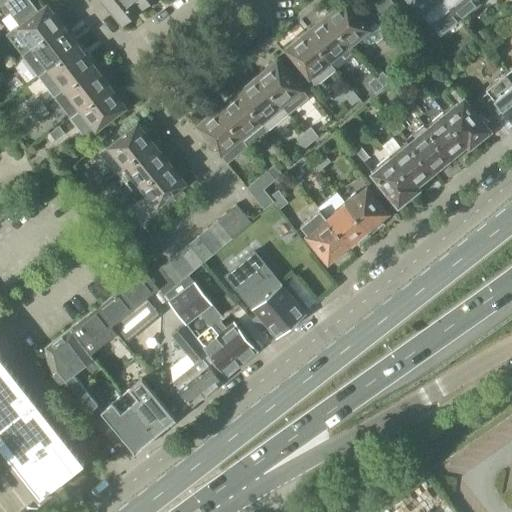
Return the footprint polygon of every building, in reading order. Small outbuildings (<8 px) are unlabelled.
[(30,0),(11,0),(1,8),(7,15),(11,13),(20,25),(7,35),(23,55),(64,24),(48,3),(38,10),(30,0)] [(102,0),(122,25),(141,9),(133,0),(102,0)] [(133,0),(141,9),(152,0),(133,0)] [(381,16),(395,5),(391,0),(363,0),(353,8),(346,0),(343,0),(325,15),(351,45),(360,38),(366,46),(389,27),(381,16)] [(440,33),(460,17),(446,0),(416,0),(415,2),(422,11),(413,19),(428,38),(438,30),(440,33)] [(446,0),(460,17),(481,0),(480,0),(446,0)] [(330,63),(351,45),(325,15),(304,32),(330,63)] [(39,77),(80,45),(64,24),(23,55),(39,77)] [(335,69),(330,63),(304,32),(284,48),(314,85),(335,69)] [(55,97),(96,66),(80,45),(39,77),(55,97)] [(308,96),(303,90),(278,58),(256,75),(287,113),(308,96)] [(70,117),(80,110),(112,86),(96,66),(55,97),(70,117)] [(385,86),(391,81),(383,71),(377,77),(385,86)] [(511,119),(511,118),(511,78),(506,72),(486,88),(489,91),(480,99),(495,117),(504,110),(511,119)] [(267,129),(287,113),(256,75),(237,92),(262,123),(267,129)] [(376,94),(385,86),(377,77),(369,83),(376,94)] [(462,97),(454,88),(445,77),(440,81),(449,92),(447,94),(454,103),(444,111),(472,145),(473,144),(477,145),(483,140),(483,136),(490,130),(485,125),(495,117),(480,99),(470,107),(462,97)] [(90,133),(95,129),(96,131),(128,107),(112,86),(80,110),(88,121),(83,125),(90,133)] [(353,105),(360,99),(352,89),(345,95),(353,105)] [(242,140),(262,123),(237,92),(216,108),(242,140)] [(35,112),(44,105),(38,98),(29,104),(35,112)] [(409,106),(418,118),(424,113),(414,102),(409,106)] [(35,123),(40,119),(49,112),(44,105),(35,112),(29,115),(35,123)] [(248,147),(242,140),(216,108),(196,125),(228,164),(248,147)] [(463,152),(472,145),(444,111),(426,126),(451,156),(457,151),(463,152)] [(392,121),(401,132),(406,128),(397,116),(392,121)] [(124,167),(155,143),(138,121),(107,146),(116,157),(111,161),(118,169),(123,166),(124,167)] [(395,136),(401,132),(392,121),(387,125),(395,136)] [(451,156),(426,126),(425,127),(424,125),(407,139),(433,171),(451,156)] [(64,132),(59,126),(47,135),(51,141),(64,132)] [(319,137),(317,135),(311,127),(304,133),(312,143),(319,137)] [(305,148),(312,143),(304,133),(297,139),(305,148)] [(408,141),(401,147),(393,137),(383,146),(391,156),(390,156),(418,189),(425,183),(426,177),(433,171),(407,139),(406,139),(408,141)] [(140,187),(172,163),(155,143),(124,167),(132,177),(128,181),(135,190),(139,186),(140,187)] [(355,150),(364,162),(370,157),(360,146),(355,150)] [(324,153),(312,162),(319,171),(331,162),(324,153)] [(416,191),(418,189),(390,156),(372,171),(399,204),(404,200),(409,201),(415,195),(416,191)] [(307,163),(303,157),(288,170),(296,180),(304,173),(300,168),(307,163)] [(151,210),(156,207),(157,208),(188,183),(172,163),(140,187),(149,198),(144,202),(151,210)] [(283,174),(278,169),(275,165),(267,171),(275,180),(283,174)] [(264,189),(275,180),(267,171),(247,187),(264,209),(274,202),(270,197),(264,189)] [(98,177),(88,183),(94,190),(103,183),(98,177)] [(344,201),(368,229),(388,213),(367,187),(357,195),(355,193),(344,201)] [(274,202),(280,209),(288,202),(278,190),(270,197),(274,202)] [(104,215),(113,208),(108,201),(99,208),(104,215)] [(349,245),(368,229),(344,201),(326,216),(349,245)] [(251,223),(249,221),(236,205),(226,213),(241,232),(251,223)] [(132,251),(141,244),(113,208),(104,215),(132,251)] [(326,216),(325,217),(319,208),(299,224),(307,236),(328,262),(349,245),(326,216)] [(231,239),(241,232),(226,213),(216,221),(231,239)] [(222,247),(231,239),(216,221),(207,229),(222,247)] [(213,255),(222,247),(207,229),(198,236),(213,255)] [(203,262),(213,255),(198,236),(188,244),(203,262)] [(194,270),(203,262),(188,244),(179,252),(194,270)] [(276,336),(305,312),(254,251),(225,275),(276,336)] [(185,278),(194,270),(179,252),(170,259),(185,278)] [(176,285),(185,278),(170,259),(160,267),(176,285)] [(165,294),(176,285),(160,267),(150,276),(165,294)] [(90,353),(99,346),(116,333),(111,326),(158,288),(150,276),(144,269),(118,290),(119,291),(97,308),(45,347),(51,373),(86,416),(101,405),(76,374),(94,358),(90,353)] [(204,318),(243,364),(257,351),(233,322),(225,329),(218,321),(221,318),(199,292),(195,296),(189,289),(170,304),(185,322),(188,326),(202,315),(204,318)] [(228,376),(243,364),(204,318),(201,320),(209,329),(197,339),(208,353),(228,376)] [(192,405),(221,380),(202,357),(208,353),(197,339),(188,326),(185,322),(172,333),(196,362),(173,381),(192,405)] [(65,482),(63,479),(85,461),(0,354),(0,448),(39,498),(41,500),(65,482)] [(155,436),(176,419),(143,378),(122,395),(155,436)] [(135,453),(155,436),(122,395),(101,412),(135,453)]
